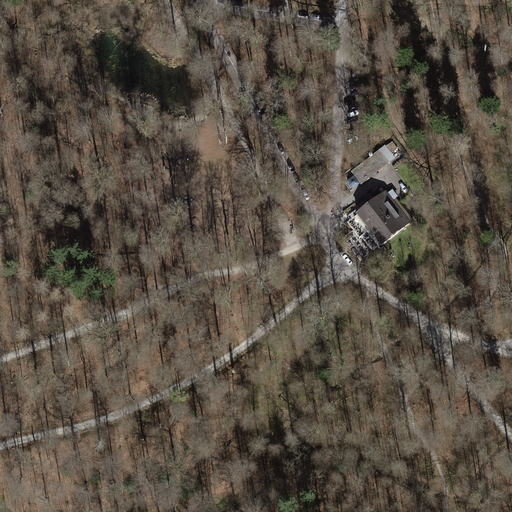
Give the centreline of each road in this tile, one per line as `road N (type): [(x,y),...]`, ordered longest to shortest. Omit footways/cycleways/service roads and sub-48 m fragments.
road 1 (track): [(0,446),(127,411),(210,368),(326,278),(347,274)]
road 2 (track): [(0,362),(321,231)]
road 3 (track): [(167,0),(221,92),(293,248)]
